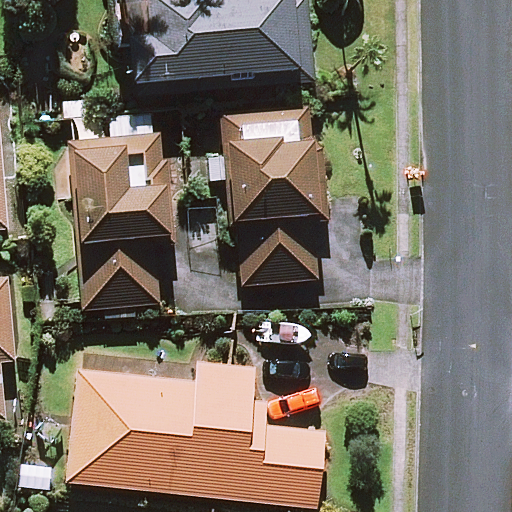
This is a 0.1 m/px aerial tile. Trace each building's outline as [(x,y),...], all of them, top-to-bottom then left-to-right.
[(287,6),(286,0),(121,0),(125,80),(309,73),(307,5),(287,6)] [(307,106),(257,113),(218,117),(239,288),(323,277),(316,224),(330,222),(320,137),(311,138),(307,106)] [(168,235),(159,135),(67,143),(82,310),(157,303),(151,236),(168,235)] [(0,361),(10,361),(4,279),(0,279),(0,419),(1,420),(0,406),(0,361)] [(197,364),(195,375),(147,370),(147,378),(76,371),(64,482),(312,508),(320,434),(244,426),(250,370),(197,364)]
